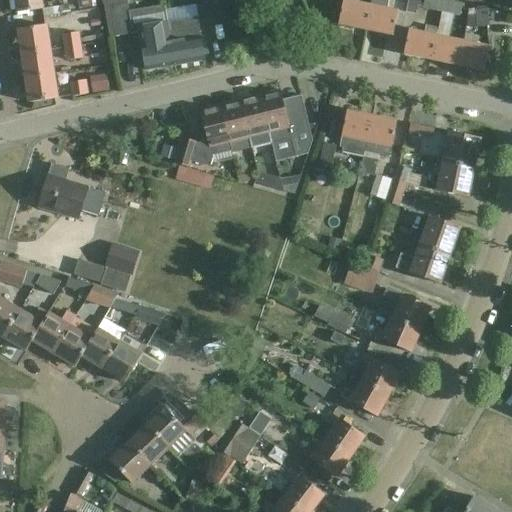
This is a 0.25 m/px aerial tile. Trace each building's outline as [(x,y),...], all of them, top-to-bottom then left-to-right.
[(44,9),(42,0),(14,0),(17,13),(44,9)] [(81,0),(82,9),(96,7),(94,0),(81,0)] [(105,0),(112,38),(133,34),(127,0),(105,0)] [(223,19),(219,0),(200,0),(205,22),(223,19)] [(371,0),(370,6),(371,6),(366,32),(392,37),(398,12),(387,10),(389,0),(371,0)] [(418,8),(441,13),(442,11),(443,0),(408,0),(406,12),(417,14),(418,8)] [(466,5),(444,0),(443,0),(442,11),(464,16),(466,5)] [(371,6),(370,6),(344,1),(339,26),(366,32),(371,6)] [(69,5),(52,8),(53,14),(70,12),(69,5)] [(488,26),(487,6),(474,7),(475,27),(488,26)] [(196,17),(167,22),(174,65),(203,60),(196,17)] [(141,50),(136,52),(138,62),(143,62),(145,70),(174,65),(167,22),(137,27),(141,50)] [(23,55),(50,51),(46,26),(19,30),(23,55)] [(404,56),(431,61),(436,36),(438,29),(426,26),(424,33),(409,30),(404,56)] [(65,48),(82,46),(80,33),(63,35),(65,48)] [(463,42),(436,36),(431,61),(457,67),(463,42)] [(463,42),(457,67),(484,72),(490,47),(463,42)] [(82,46),(65,48),(67,61),(84,59),(82,46)] [(54,74),(50,51),(23,55),(27,78),(54,74)] [(57,99),(54,74),(27,78),(30,103),(57,99)] [(88,93),(85,79),(69,82),(71,96),(88,93)] [(259,96),(271,144),(292,139),(297,158),(308,155),(311,142),(303,109),(285,114),(279,91),(259,96)] [(259,96),(239,101),(248,140),(251,139),(253,148),(271,144),(259,96)] [(219,106),(228,145),(248,140),(239,101),(219,106)] [(230,152),(228,145),(219,106),(199,110),(206,141),(197,143),(192,163),(209,168),(211,158),(210,156),(230,152)] [(365,152),(367,143),(365,143),(371,116),(346,111),(340,138),(338,148),(343,149),(343,153),(364,157),(365,152)] [(395,121),(371,116),(365,143),(367,143),(365,152),(388,157),(395,121)] [(434,128),(410,123),(408,131),(432,136),(434,128)] [(448,132),(442,162),(472,169),(478,139),(448,132)] [(181,138),(176,159),(175,164),(191,168),(192,163),(197,143),(198,143),(181,138)] [(336,146),(323,143),(318,170),(331,173),(336,146)] [(472,169),(442,162),(435,192),(466,199),(472,169)] [(397,165),(390,189),(404,194),(412,169),(397,165)] [(215,176),(180,166),(176,181),(211,191),(215,176)] [(68,172),(51,167),(47,178),(37,209),(76,220),(80,211),(98,217),(105,195),(65,183),(68,172)] [(281,191),(278,179),(258,173),(255,183),(281,191)] [(278,179),(281,191),(295,194),(301,176),(281,179),(278,179)] [(391,181),(376,176),(369,195),(385,200),(391,181)] [(404,194),(390,189),(386,202),(400,206),(404,194)] [(459,229),(429,218),(418,246),(448,257),(459,229)] [(140,252),(113,244),(106,268),(79,260),(74,275),(101,283),(100,285),(126,293),(131,276),(133,277),(140,252)] [(438,285),(448,257),(418,246),(413,259),(401,254),(396,269),(408,274),(438,285)] [(0,266),(0,282),(22,289),(28,269),(1,262),(0,266)] [(380,274),(352,264),(344,285),(372,295),(380,274)] [(89,294),(95,286),(69,278),(66,287),(89,294)] [(119,293),(95,286),(89,294),(87,301),(110,308),(117,300),(119,293)] [(386,288),(377,311),(391,317),(421,329),(430,307),(392,290),(386,288)] [(0,337),(4,340),(21,312),(0,299),(0,337)] [(117,300),(110,308),(128,313),(133,305),(117,300)] [(320,320),(346,334),(352,322),(320,305),(314,317),(320,320)] [(140,307),(135,316),(143,318),(148,316),(151,310),(140,307)] [(21,312),(4,340),(25,352),(31,342),(32,342),(50,313),(40,308),(32,319),(21,312)] [(50,313),(32,342),(53,355),(76,318),(66,312),(61,320),(50,313)] [(411,353),(421,329),(391,317),(385,331),(376,327),(372,336),(411,353)] [(97,330),(76,318),(53,355),(74,368),(81,358),(97,331),(97,330)] [(81,358),(102,371),(119,342),(98,329),(97,330),(97,331),(81,358)] [(124,334),(119,342),(102,371),(124,384),(146,347),(124,334)] [(368,367),(361,380),(389,395),(400,373),(364,353),(359,362),(368,367)] [(291,378),(298,383),(324,399),(331,387),(298,367),(294,367),(290,369),(289,374),(291,378)] [(377,416),(389,395),(361,380),(353,394),(344,389),(340,397),(377,416)] [(165,409),(146,426),(168,449),(169,448),(179,458),(195,443),(193,440),(205,429),(184,407),(173,417),(165,409)] [(333,426),(325,439),(351,457),(365,436),(330,413),(325,420),(333,426)] [(217,449),(225,454),(237,462),(242,465),(261,437),(235,420),(217,449)] [(150,466),(168,449),(146,426),(129,444),(150,466)] [(351,457),(325,439),(316,452),(308,447),(297,462),(314,473),(319,465),(337,477),(351,457)] [(150,466),(129,444),(110,462),(132,484),(150,466)] [(237,462),(225,454),(209,479),(221,487),(237,462)] [(285,496),(305,511),(311,511),(325,495),(292,470),(286,478),(294,484),(285,496)] [(94,476),(86,471),(74,492),(82,497),(94,476)] [(201,483),(204,484),(207,482),(209,479),(207,476),(204,475),(200,476),(199,480),(201,483)] [(201,483),(193,480),(185,502),(198,507),(206,484),(204,484),(201,483)] [(117,493),(112,502),(126,509),(131,500),(117,493)] [(78,511),(84,503),(70,495),(63,511),(78,511)] [(305,511),(285,496),(275,508),(267,502),(261,509),(265,511),(305,511)] [(465,511),(497,511),(474,498),(465,511)]
